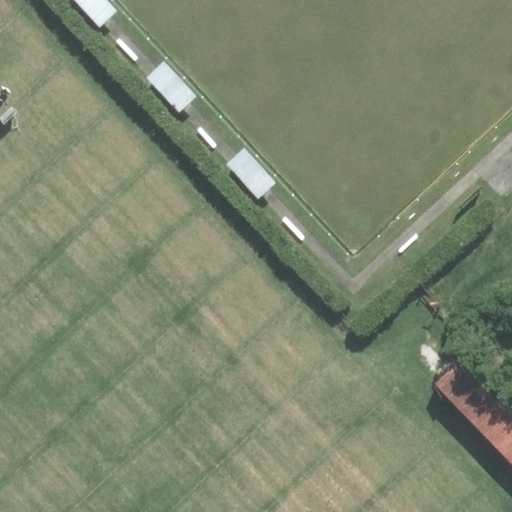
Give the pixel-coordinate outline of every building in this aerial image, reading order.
[(92,0),(62,0),(94,35),(111,20),(92,0)] [(155,71),(139,86),(173,124),(190,109),(155,71)] [(511,152),(506,147),(464,187),(495,220),(511,203),(511,152)] [(236,160),(219,175),(254,212),(271,197),(236,160)] [(511,431),(454,370),(430,393),(511,479),(511,431)]
